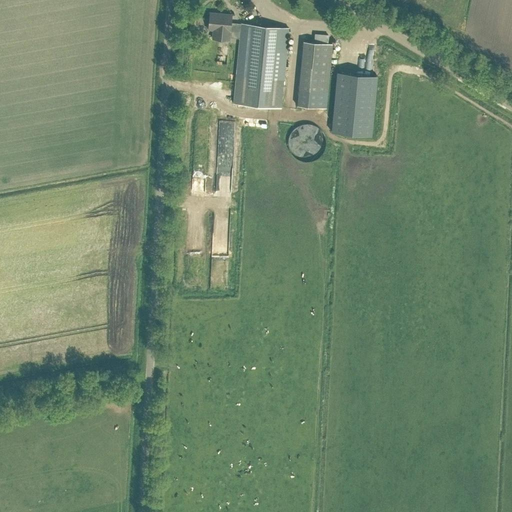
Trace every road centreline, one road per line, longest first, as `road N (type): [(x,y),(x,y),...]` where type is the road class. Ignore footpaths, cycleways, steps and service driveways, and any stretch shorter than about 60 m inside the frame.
road 1 (unclassified): [(141,511),(169,0)]
road 2 (unclassified): [(511,106),(335,0)]
